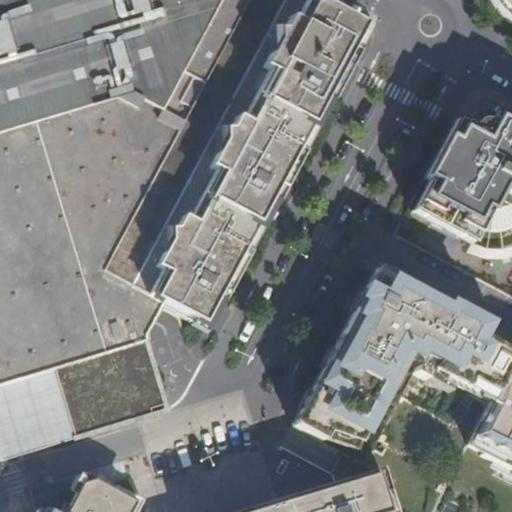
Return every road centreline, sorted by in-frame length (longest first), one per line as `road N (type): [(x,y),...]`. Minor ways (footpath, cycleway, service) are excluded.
road 1 (residential): [(0,485),(221,419),(329,224)]
road 2 (unknown): [(370,246),(441,45)]
road 3 (residential): [(329,224),(511,324)]
road 4 (residential): [(329,224),(420,46)]
